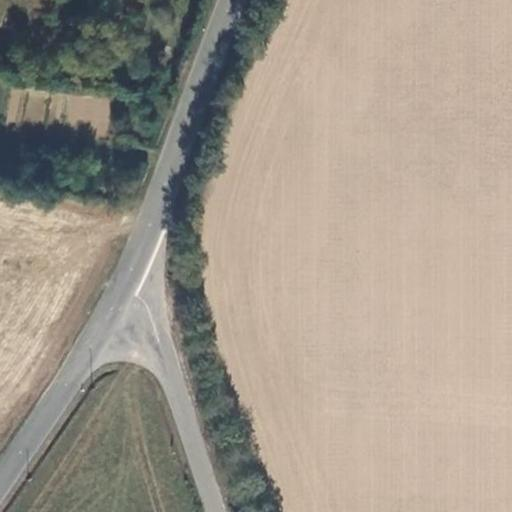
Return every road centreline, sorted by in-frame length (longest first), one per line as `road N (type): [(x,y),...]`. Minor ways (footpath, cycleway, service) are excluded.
road 1 (tertiary): [(106,313),(231,0)]
road 2 (unclassified): [(216,511),(169,372),(140,332),(106,313)]
road 3 (tertiary): [(0,482),(106,313)]
